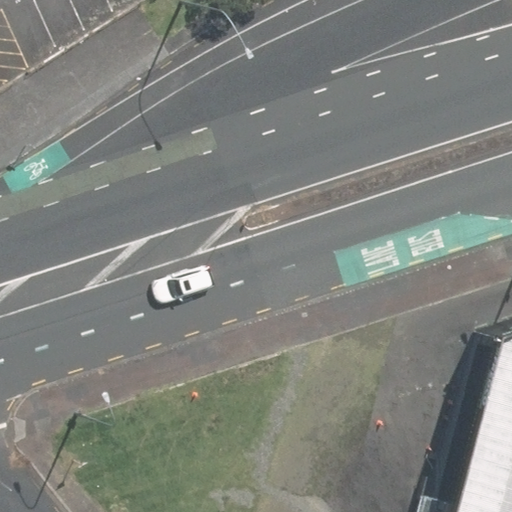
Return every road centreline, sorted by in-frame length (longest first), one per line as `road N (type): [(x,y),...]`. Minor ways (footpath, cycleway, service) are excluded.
road 1 (secondary): [(0,280),(295,156),(511,89)]
road 2 (secondary): [(511,168),(245,247),(0,305)]
road 3 (primary): [(0,243),(302,46),(419,0)]
